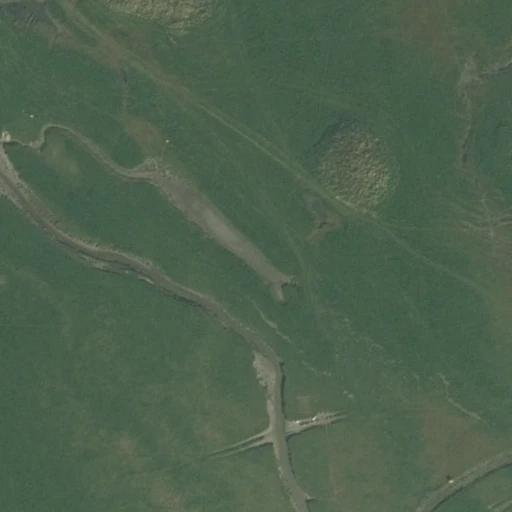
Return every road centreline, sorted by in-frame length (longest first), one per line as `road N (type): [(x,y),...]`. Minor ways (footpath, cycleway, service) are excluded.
road 1 (track): [(0,56),(109,122),(167,119),(260,87),(353,110),(381,129),(453,225),(511,257)]
road 2 (track): [(311,94),(215,53),(112,25),(79,0)]
